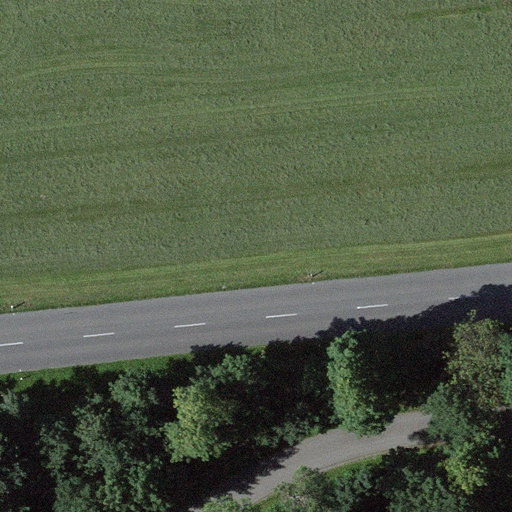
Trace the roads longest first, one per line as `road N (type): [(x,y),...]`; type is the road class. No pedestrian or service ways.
road 1 (tertiary): [(0,347),(511,295)]
road 2 (track): [(511,420),(436,418),(315,448),(197,511)]
